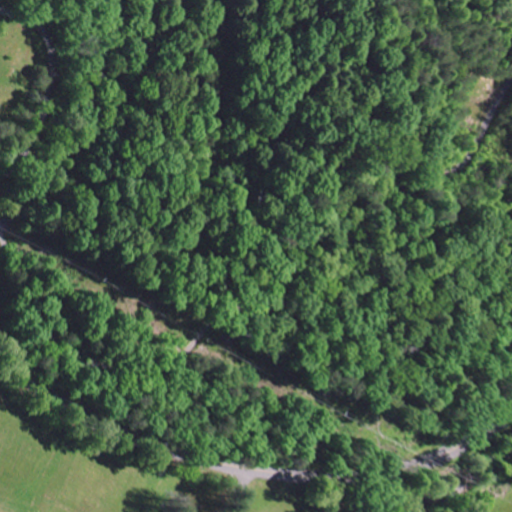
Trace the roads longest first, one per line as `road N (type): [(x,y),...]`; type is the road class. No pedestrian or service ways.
road 1 (secondary): [(0,340),(36,380),(111,425),(215,460),(294,474),(396,472),(447,456),(511,419)]
road 2 (residential): [(0,178),(24,156),(47,96),(50,49),(33,0)]
